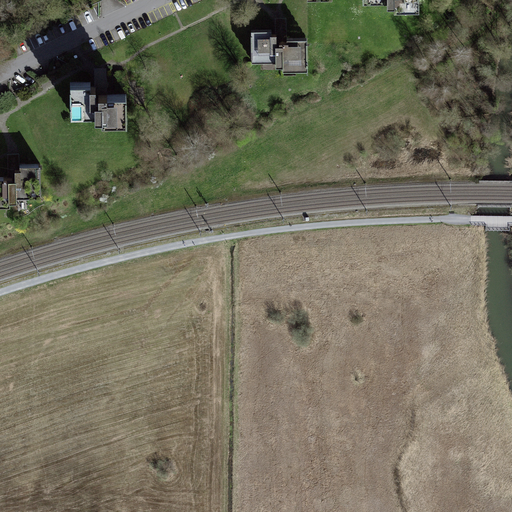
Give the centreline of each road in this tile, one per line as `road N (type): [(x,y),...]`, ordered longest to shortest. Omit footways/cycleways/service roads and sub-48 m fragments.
road 1 (track): [(0,293),(233,234),(511,220)]
road 2 (residential): [(0,75),(159,0)]
